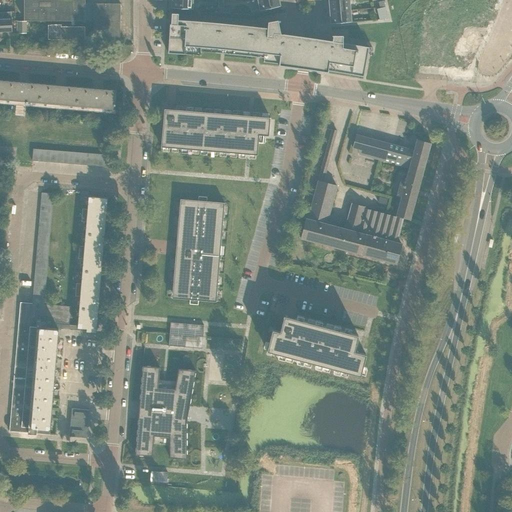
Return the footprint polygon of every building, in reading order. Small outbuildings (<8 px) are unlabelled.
[(85,21),(84,0),(23,0),(24,20),(85,21)] [(192,9),(192,0),(171,0),(171,8),(192,9)] [(278,0),(257,0),(260,11),(280,6),(278,0)] [(329,12),(350,10),(349,0),(333,0),(328,0),(329,12)] [(120,40),(120,3),(93,3),(92,40),(120,40)] [(350,10),(329,12),(330,24),(351,22),(350,10)] [(5,12),(0,12),(0,31),(12,31),(11,17),(11,12),(5,12)] [(260,27),(219,23),(178,19),(178,13),(171,13),(171,24),(170,24),(168,53),(186,54),(201,55),(201,51),(224,53),(263,57),(263,61),(278,63),(278,65),(296,68),(303,69),(310,70),(312,70),(328,72),(328,70),(363,76),(368,47),(343,43),(343,35),(331,35),(331,36),(333,36),(332,41),(307,37),(280,33),(278,20),(261,23),(260,27)] [(26,33),(26,21),(16,21),(16,33),(26,33)] [(84,42),(84,27),(61,26),(61,24),(50,24),(50,25),(48,25),(47,40),(50,40),(66,40),(66,45),(84,45),(84,42)] [(40,103),(41,84),(29,83),(29,82),(15,81),(15,82),(3,81),(2,100),(14,101),(13,114),(26,115),(27,104),(28,102),(40,103)] [(76,106),(78,87),(66,86),(66,85),(53,84),(53,85),(41,84),(40,103),(52,104),(51,109),(64,110),(64,105),(76,106)] [(78,87),(76,106),(89,107),(88,112),(101,113),(101,108),(114,109),(116,90),(103,89),(103,88),(90,87),(90,88),(78,87)] [(163,116),(161,147),(257,155),(259,135),(268,136),(270,118),(174,109),(173,113),(164,112),(164,116),(163,116)] [(396,243),(403,217),(397,216),(366,208),(366,207),(352,203),(346,228),(328,224),(337,186),(324,182),(336,131),(332,129),(308,219),(306,218),(301,238),(396,264),(401,244),(396,243)] [(403,217),(410,219),(430,143),(417,140),(414,151),(411,150),(412,148),(408,147),(407,149),(405,149),(405,148),(356,135),(353,147),(382,155),(381,159),(409,167),(406,181),(401,180),(398,194),(402,195),(397,216),(403,217)] [(82,215),(105,217),(107,198),(94,197),(92,196),(92,197),(88,196),(87,209),(82,209),(82,215)] [(173,283),(172,291),(173,291),(175,291),(175,297),(174,297),(174,298),(213,301),(213,300),(213,295),(216,295),(217,287),(214,286),(215,281),(217,281),(218,281),(218,273),(215,273),(216,267),(218,267),(219,267),(219,259),(216,259),(218,245),(220,245),(221,237),(220,237),(218,237),(219,231),(222,232),(222,230),(219,230),(219,224),(221,225),(222,225),(223,217),(220,216),(220,211),(223,211),(224,203),(180,199),(179,207),(180,208),(180,207),(182,208),(182,213),(179,213),(178,221),(179,221),(181,221),(181,227),(178,227),(178,228),(181,228),(180,234),(177,233),(176,242),(181,242),(180,256),(175,255),(175,264),(176,264),(176,263),(178,264),(177,269),(174,269),(173,277),(174,277),(176,277),(176,283),(173,283)] [(242,205),(241,213),(252,215),(254,207),(242,205)] [(104,236),(105,217),(82,215),(81,221),(86,222),(85,234),(104,236)] [(237,242),(249,243),(252,217),(239,216),(237,242)] [(102,254),(104,236),(85,234),(84,246),(79,246),(79,252),(102,254)] [(101,273),(102,254),(79,252),(78,258),(83,259),(82,271),(101,273)] [(99,291),(101,273),(82,271),(81,284),(76,283),(75,289),(99,291)] [(342,295),(346,282),(325,276),(321,290),(342,295)] [(98,310),(99,291),(75,289),(75,296),(80,296),(79,309),(98,310)] [(69,325),(70,307),(44,304),(32,303),(20,302),(9,431),(28,432),(36,433),(36,432),(49,434),(58,324),(69,325)] [(96,332),(98,310),(79,309),(77,328),(86,329),(86,331),(96,332)] [(272,330),(267,351),(360,375),(365,354),(353,351),(358,335),(295,318),(294,319),(284,316),(280,331),(272,330)] [(170,322),(169,334),(186,335),(187,324),(170,322)] [(187,324),(186,335),(203,337),(204,325),(187,324)] [(169,334),(168,346),(185,347),(186,335),(169,334)] [(159,367),(142,366),(139,404),(141,404),(140,419),(138,419),(135,455),(152,456),(154,436),(169,437),(169,458),(186,459),(186,423),(184,422),(187,408),(189,408),(195,370),(178,369),(175,389),(158,388),(158,379),(159,367)] [(87,438),(89,410),(72,409),(69,436),(87,438)] [(168,473),(151,471),(150,482),(167,484),(168,473)]
